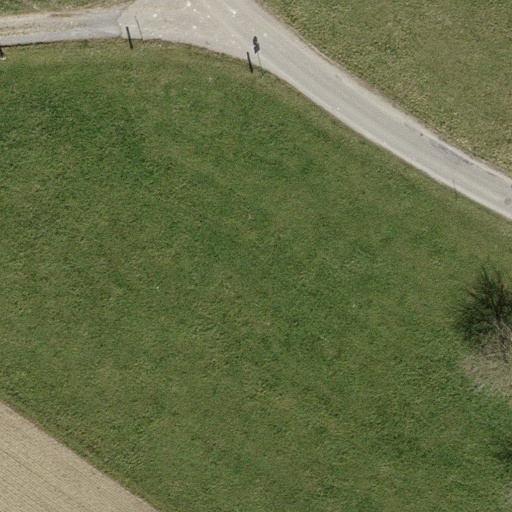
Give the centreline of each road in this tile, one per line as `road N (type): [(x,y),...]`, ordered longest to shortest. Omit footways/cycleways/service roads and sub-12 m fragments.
road 1 (residential): [(511,194),(225,22)]
road 2 (track): [(0,30),(225,22)]
